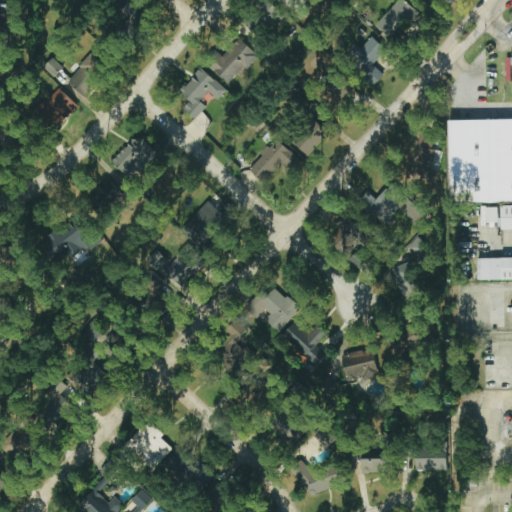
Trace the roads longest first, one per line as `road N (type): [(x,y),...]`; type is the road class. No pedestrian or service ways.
road 1 (residential): [(30,511),(453,51),(510,0)]
road 2 (residential): [(365,307),(138,92)]
road 3 (residential): [(0,201),(65,168),(220,0)]
road 4 (residential): [(292,511),(243,449),(161,371)]
